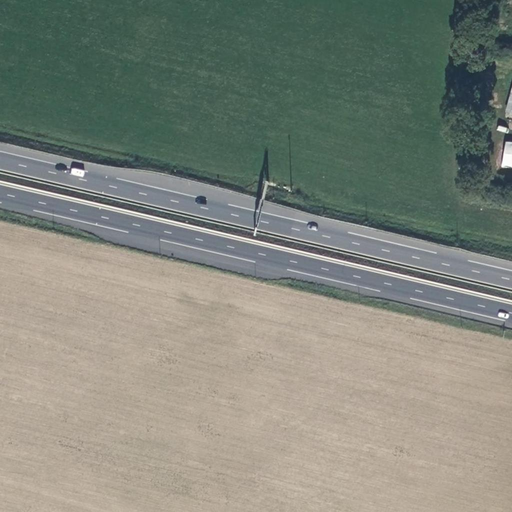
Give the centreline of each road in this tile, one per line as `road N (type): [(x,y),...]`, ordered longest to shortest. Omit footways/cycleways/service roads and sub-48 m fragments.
road 1 (trunk): [(511,279),(0,159)]
road 2 (trunk): [(0,193),(511,312)]
